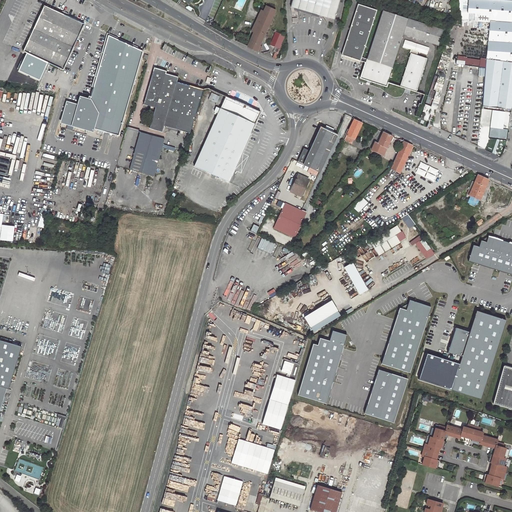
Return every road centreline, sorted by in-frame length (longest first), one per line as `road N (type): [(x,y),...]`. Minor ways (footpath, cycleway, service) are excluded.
road 1 (unclassified): [(297,110),(280,164),(216,240),(144,511)]
road 2 (primary): [(325,95),(511,179)]
road 3 (primary): [(115,0),(279,86)]
road 4 (primary): [(289,67),(264,63),(147,0)]
road 5 (unknown): [(463,157),(472,103),(450,61),(473,31)]
